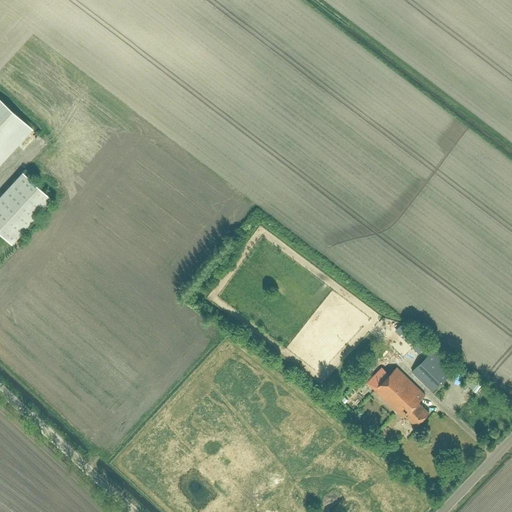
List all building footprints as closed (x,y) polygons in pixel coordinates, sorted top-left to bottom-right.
[(0,100),(0,163),(31,129),(0,100)] [(26,151),(41,136),(35,129),(20,144),(26,151)] [(0,234),(10,244),(51,199),(22,172),(0,195),(0,234)] [(420,340),(413,347),(419,352),(425,346),(420,340)] [(412,371),(432,391),(457,366),(437,346),(412,371)] [(367,382),(403,418),(405,416),(416,426),(429,413),(418,402),(425,395),(396,367),(390,374),(382,366),(367,382)]
